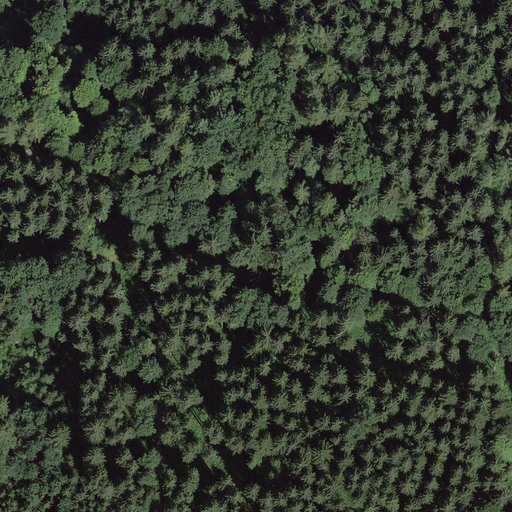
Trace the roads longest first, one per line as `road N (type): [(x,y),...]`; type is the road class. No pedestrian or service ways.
road 1 (track): [(511,366),(436,316),(205,260),(0,261)]
road 2 (track): [(0,165),(31,150),(101,139),(165,92),(214,82),(301,0)]
